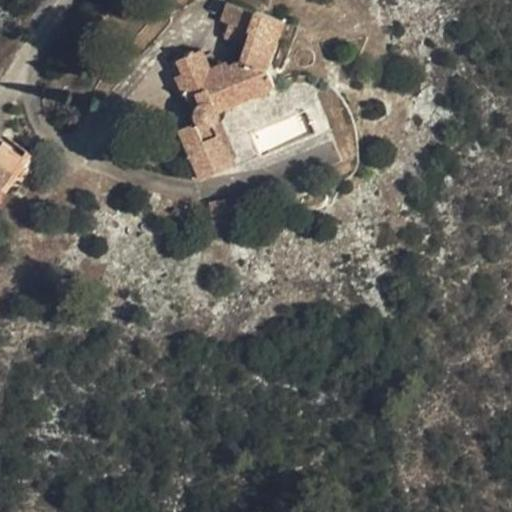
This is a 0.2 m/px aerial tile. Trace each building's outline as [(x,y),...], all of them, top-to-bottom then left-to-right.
[(232,166),(228,158),(213,122),(216,119),(218,110),(274,86),(266,69),(283,21),(228,2),(222,19),(230,21),(225,38),(246,44),(241,59),(227,66),(226,62),(210,68),(200,48),(177,59),(183,74),(177,76),(184,95),(187,94),(193,108),(191,117),(192,123),(179,130),(191,160),(200,180),(232,166)] [(0,145),(0,192),(6,184),(10,187),(29,159),(3,142),(0,145)] [(226,206),(225,199),(210,202),(212,223),(228,221),(226,206)] [(242,220),(239,205),(226,206),(228,221),(242,220)] [(14,298),(0,290),(0,313),(5,316),(14,298)]
